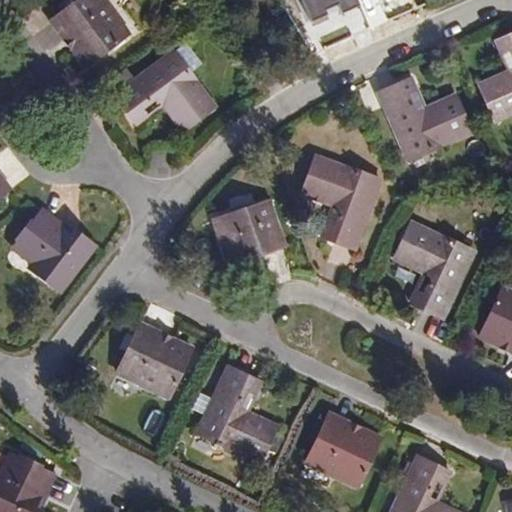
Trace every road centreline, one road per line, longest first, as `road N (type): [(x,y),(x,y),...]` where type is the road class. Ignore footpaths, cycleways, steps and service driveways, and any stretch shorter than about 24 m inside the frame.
road 1 (residential): [(162,213),(210,157),(258,118),(317,82),(501,0)]
road 2 (residential): [(511,393),(302,295),(268,303),(246,336)]
road 3 (residential): [(246,336),(503,463)]
road 4 (residential): [(89,165),(82,120),(0,17)]
road 5 (residential): [(20,396),(118,273)]
road 6 (residential): [(118,273),(246,336)]
road 7 (residential): [(215,511),(103,458)]
